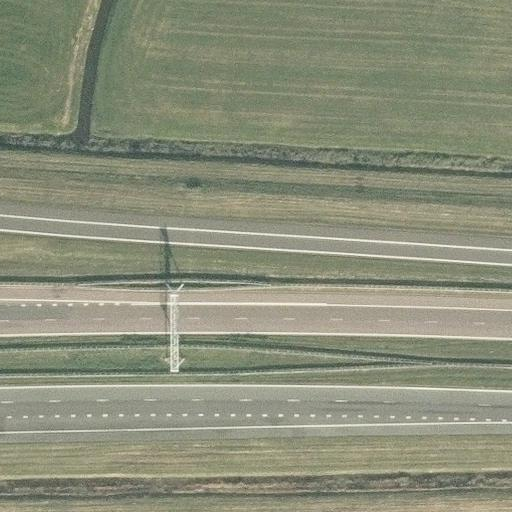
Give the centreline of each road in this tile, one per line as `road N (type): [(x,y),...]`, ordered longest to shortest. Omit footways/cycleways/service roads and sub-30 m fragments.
road 1 (motorway): [(511,256),(0,221)]
road 2 (motorway): [(0,401),(511,404)]
road 3 (motorway): [(511,323),(0,320)]
